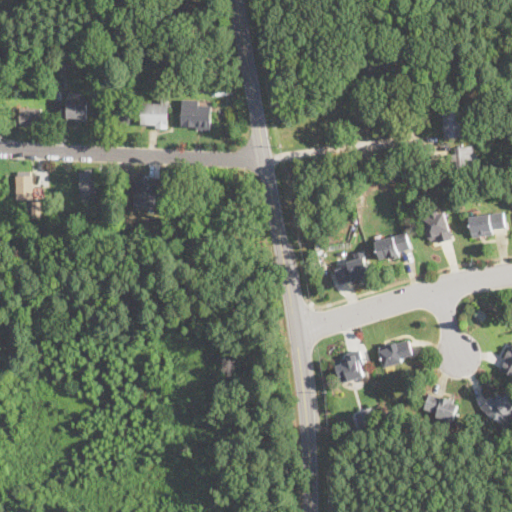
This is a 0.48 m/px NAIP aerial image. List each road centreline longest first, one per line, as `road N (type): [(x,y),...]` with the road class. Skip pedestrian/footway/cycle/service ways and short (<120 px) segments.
road 1 (tertiary): [(310,511),(301,369),(235,0)]
road 2 (residential): [(0,151),(265,160)]
road 3 (residential): [(295,329),(511,276)]
